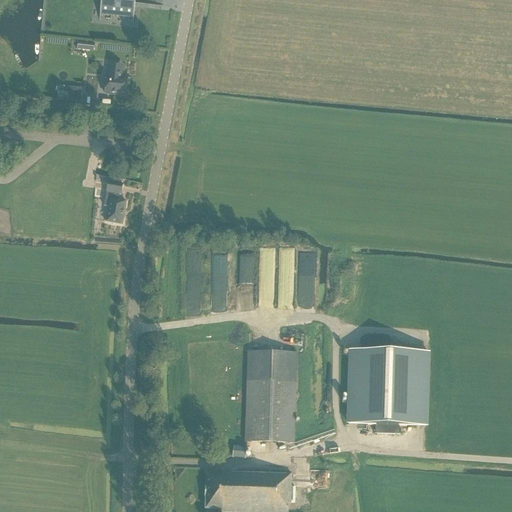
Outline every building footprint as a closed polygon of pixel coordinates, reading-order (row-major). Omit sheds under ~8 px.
[(100,0),(99,13),(134,17),(135,0),(100,0)] [(125,96),(127,80),(121,79),(122,66),(110,64),(109,78),(107,78),(105,94),(125,96)] [(58,100),(80,101),(81,95),(76,95),(76,89),(70,88),(70,93),(58,92),(58,100)] [(112,200),(110,213),(118,215),(117,222),(127,223),(130,206),(120,204),(120,201),(121,201),(122,192),(110,190),(109,199),(112,200)] [(257,247),(256,289),(272,289),(272,247),(257,247)] [(252,261),(249,251),(235,254),(238,265),(252,261)] [(280,264),(279,273),(290,273),(290,264),(280,264)] [(428,352),(350,350),(349,425),(375,426),(375,435),(399,435),(399,426),(426,427),(428,352)] [(297,353),(247,352),(244,441),(294,443),(297,353)] [(234,447),(232,458),(246,460),(247,448),(234,447)] [(290,504),(291,474),(222,472),(222,474),(206,474),(205,509),(218,510),(218,511),(287,511),(288,503),(290,504)]
